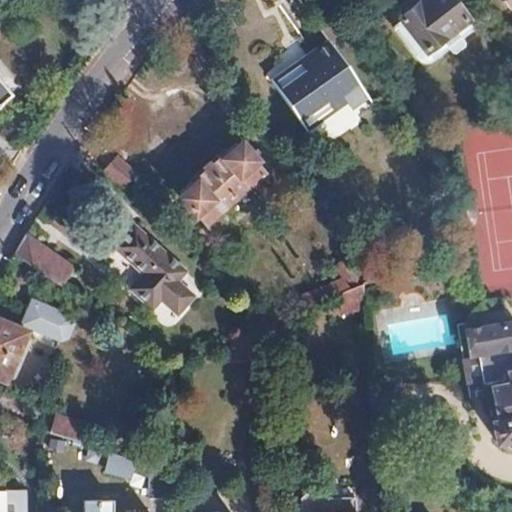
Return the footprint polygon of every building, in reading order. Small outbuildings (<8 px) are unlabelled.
[(466,14),(454,0),(404,0),(401,3),(398,6),(397,10),(397,12),(398,14),(425,49),(466,14)] [(436,55),(429,46),(425,49),(398,14),(391,20),(420,55),(424,56),(430,57),(436,56),(436,55)] [(449,45),(462,34),(461,34),(473,23),(466,14),(429,46),(436,55),(439,53),(449,45)] [(458,50),(467,43),(466,39),(462,34),(449,45),(453,50),(458,50)] [(366,91),(332,39),(316,50),(321,58),(306,68),(301,60),(271,79),(299,122),(330,102),(326,97),(339,89),(348,103),(366,91)] [(321,58),(316,50),(301,60),(306,68),(321,58)] [(0,101),(10,93),(0,81),(0,101)] [(12,165),(24,147),(0,132),(0,158),(11,166),(12,165)] [(262,170),(255,162),(257,160),(242,144),(228,156),(225,153),(194,180),(197,184),(181,197),(197,215),(200,213),(207,221),(262,170)] [(126,189),(137,176),(118,158),(106,171),(126,189)] [(194,295),(177,281),(185,271),(135,226),(114,249),(144,275),(131,290),(153,309),(161,301),(177,315),(194,295)] [(59,286),(73,267),(27,236),(21,247),(16,256),(59,286)] [(361,283),(368,280),(351,255),(337,264),(344,276),(304,292),(306,301),(299,303),(301,309),(322,300),(337,294),(361,283)] [(361,283),(337,294),(338,310),(363,308),(361,283)] [(28,296),(14,325),(28,331),(49,341),(50,341),(51,342),(52,342),(53,342),(54,342),(55,342),(56,342),(57,342),(59,342),(60,342),(61,341),(62,341),(63,341),(64,340),(65,340),(66,339),(67,338),(67,337),(68,336),(69,336),(70,335),(70,334),(71,332),(71,331),(72,330),(72,329),(72,328),(72,327),(72,326),(72,325),(72,324),(72,322),(72,321),(71,320),(71,319),(70,319),(69,317),(69,316),(68,316),(68,315),(67,314),(66,314),(65,312),(64,312),(63,311),(28,296)] [(0,380),(6,383),(28,331),(14,325),(0,318),(0,380)] [(511,319),(468,327),(472,353),(480,352),(482,366),(485,378),(493,377),(496,394),(500,418),(494,419),(497,438),(504,437),(506,445),(511,446),(511,319)] [(273,354),(272,322),(256,329),(256,355),(273,354)] [(256,360),(256,329),(252,331),(231,340),(231,360),(256,360)] [(398,417),(396,386),(368,388),(370,409),(370,420),(398,417)] [(82,444),(88,426),(57,417),(51,435),(82,444)] [(173,447),(173,432),(160,432),(160,456),(173,456),(173,447)] [(135,461),(141,443),(110,434),(104,451),(111,453),(126,458),(135,461)] [(126,458),(111,453),(104,472),(129,480),(130,474),(150,481),(151,498),(173,499),(173,473),(126,458)] [(355,511),(355,499),(329,498),(319,487),(309,487),(300,495),(299,511),(355,511)] [(0,511),(23,511),(24,492),(0,492),(0,511)] [(114,511),(115,499),(85,499),(84,511),(114,511)]
